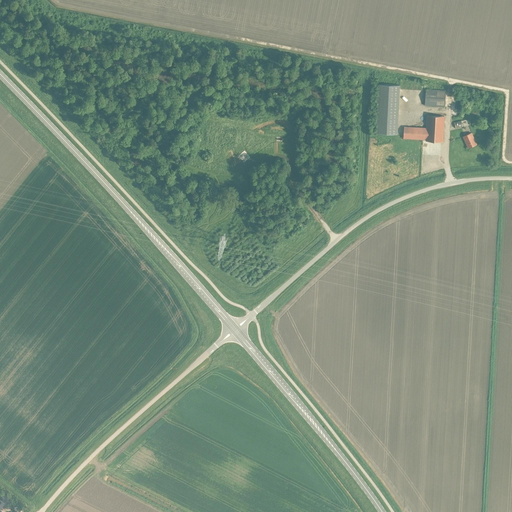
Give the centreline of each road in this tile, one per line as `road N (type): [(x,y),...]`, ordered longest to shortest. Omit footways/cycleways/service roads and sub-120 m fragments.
road 1 (primary): [(236,328),(0,72)]
road 2 (unclassified): [(236,328),(375,212),(435,187),(511,178)]
road 3 (unclassified): [(42,511),(78,468),(236,328)]
road 4 (primary): [(380,511),(236,328)]
